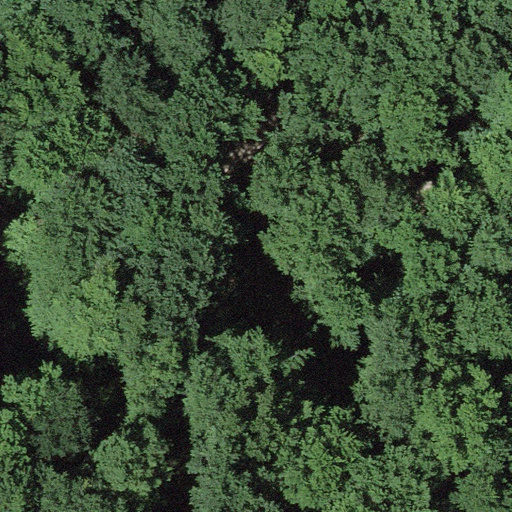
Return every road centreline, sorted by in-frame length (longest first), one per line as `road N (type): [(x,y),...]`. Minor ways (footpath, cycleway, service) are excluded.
road 1 (track): [(0,30),(292,137)]
road 2 (track): [(0,238),(292,137)]
road 3 (track): [(292,137),(511,249)]
road 4 (track): [(511,59),(292,137)]
